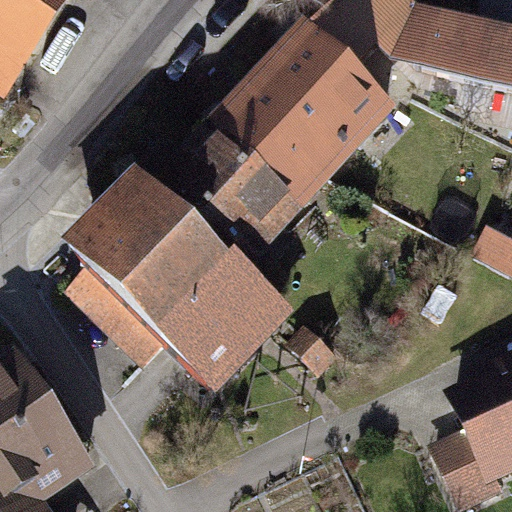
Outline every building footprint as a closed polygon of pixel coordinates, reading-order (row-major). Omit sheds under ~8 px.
[(0,0),(0,86),(22,102),(90,0),(0,0)] [(314,36),(221,137),(316,225),(408,126),(369,90),(403,54),(441,89),(511,87),(511,39),(462,40),(418,0),(362,0),(322,44),(314,36)] [(221,137),(163,199),(259,287),(316,225),(221,137)] [(300,325),(259,287),(163,199),(147,184),(49,289),(154,386),(174,365),(222,409),(300,325)] [(511,232),(492,225),(479,258),(511,270),(511,232)] [(25,366),(0,384),(0,471),(29,511),(86,511),(116,491),(25,366)] [(425,462),(446,511),(495,511),(511,505),(511,371),(493,379),(500,394),(458,412),(471,443),(425,462)] [(0,511),(29,511),(0,471),(0,511)]
